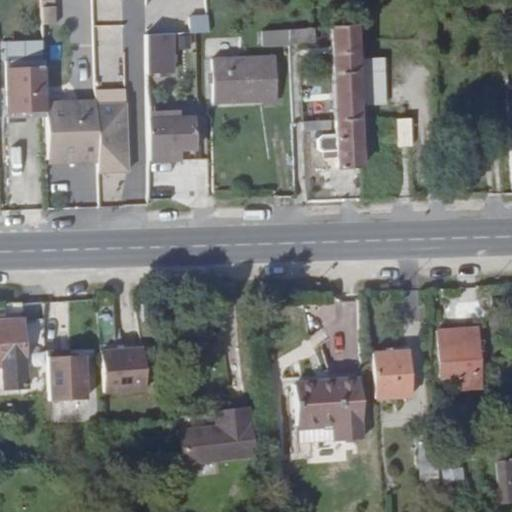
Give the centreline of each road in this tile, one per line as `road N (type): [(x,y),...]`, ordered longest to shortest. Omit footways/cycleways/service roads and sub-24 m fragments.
road 1 (primary): [(511,236),(0,251)]
road 2 (unknown): [(140,247),(121,0)]
road 3 (unknown): [(414,239),(424,421)]
road 4 (unknown): [(227,245),(246,388)]
